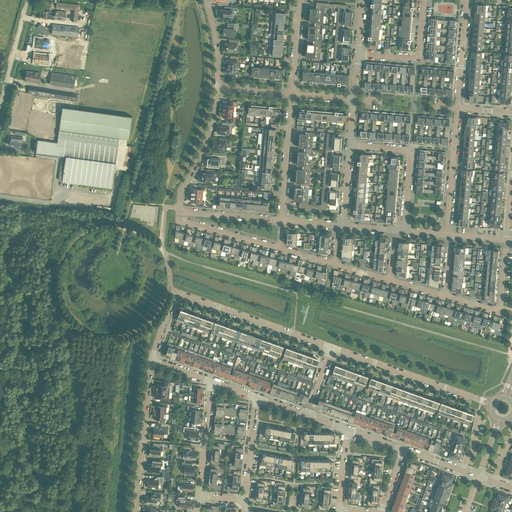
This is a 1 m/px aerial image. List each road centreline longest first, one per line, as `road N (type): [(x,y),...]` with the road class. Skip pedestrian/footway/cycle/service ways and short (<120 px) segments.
road 1 (residential): [(151,359),(174,292),(334,346)]
road 2 (residential): [(334,346),(491,403)]
road 3 (residential): [(137,511),(151,359)]
road 4 (residential): [(405,232),(412,144),(351,139)]
road 5 (residential): [(447,235),(458,106)]
road 6 (residential): [(178,212),(218,89)]
road 7 (residential): [(281,221),(292,94)]
road 8 (residential): [(506,240),(499,311),(446,296)]
